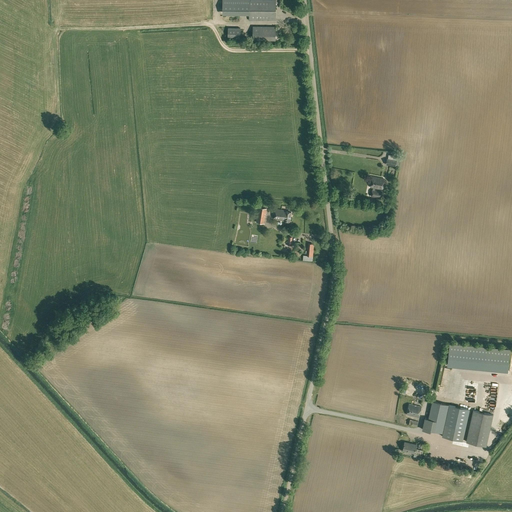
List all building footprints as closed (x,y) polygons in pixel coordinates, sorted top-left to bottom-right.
[(249,20),(276,20),(275,0),(222,0),(222,14),(249,14),(249,20)] [(372,176),(370,187),(373,187),(373,190),(372,190),(371,196),(380,198),(382,192),(374,190),(375,188),(382,189),(384,179),(372,176)] [(256,222),(264,224),(267,208),(258,207),(257,213),(256,222)] [(284,220),(290,221),(291,212),(286,211),(286,210),(276,208),(274,218),(284,220)] [(457,345),(449,344),(448,362),(455,362),(457,345)] [(460,368),(459,375),(466,377),(468,370),(460,368)] [(424,430),(430,431),(430,430),(443,432),(442,436),(463,440),(469,409),(432,401),(428,418),(425,418),(422,428),(424,430)] [(406,414),(419,417),(421,406),(409,404),(406,414)] [(466,441),(486,446),(493,414),(473,410),(466,441)] [(414,456),(421,458),(423,450),(415,448),(416,444),(404,442),(402,450),(414,453),(414,456)]
